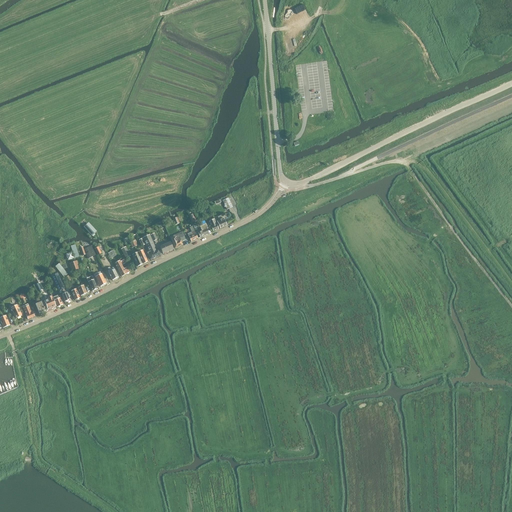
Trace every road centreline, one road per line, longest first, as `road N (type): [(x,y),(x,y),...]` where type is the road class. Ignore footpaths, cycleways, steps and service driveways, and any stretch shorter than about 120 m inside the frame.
road 1 (track): [(19,369),(58,365),(73,385),(77,414),(92,425),(169,377),(189,375),(222,444),(302,453),(308,443),(299,414),(307,401),(370,390),(390,371),(413,380),(452,366),(446,294),(428,241),(441,235),(464,246)]
road 2 (track): [(5,131),(48,189),(84,183),(134,66),(126,62),(0,117)]
road 3 (residential): [(0,338),(250,220),(285,181)]
road 4 (tertiary): [(285,181),(304,182),(511,84)]
road 5 (track): [(0,94),(137,41),(159,14),(200,0)]
road 6 (track): [(112,511),(39,462),(14,351)]
road 7 (tertiary): [(285,181),(264,0)]
road 8 (track): [(511,307),(411,171)]
road 9 (track): [(401,162),(430,173),(511,283)]
road 10 (track): [(0,126),(18,131),(123,93)]
